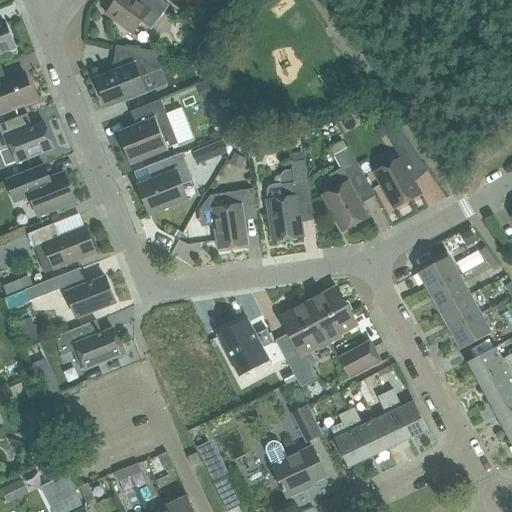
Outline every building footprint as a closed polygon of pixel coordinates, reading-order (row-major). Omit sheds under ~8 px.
[(136,0),(119,0),(107,16),(133,35),(142,24),(152,31),(170,7),(160,0),(143,0),(141,3),(136,0)] [(168,17),(176,23),(180,17),(172,12),(168,17)] [(5,23),(0,24),(0,54),(15,49),(5,23)] [(211,50),(219,40),(210,34),(203,44),(198,52),(206,57),(211,50)] [(108,108),(146,93),(140,79),(162,71),(164,54),(138,50),(117,47),(113,74),(97,80),(108,108)] [(1,67),(0,67),(0,115),(36,102),(26,74),(7,82),(1,67)] [(219,95),(213,81),(198,87),(204,101),(219,95)] [(131,166),(150,159),(168,151),(168,149),(179,145),(162,101),(132,113),(137,127),(119,134),(131,166)] [(45,124),(33,128),(26,131),(21,118),(2,125),(0,125),(0,154),(5,169),(18,164),(18,165),(37,157),(55,150),(45,124)] [(401,132),(390,139),(401,160),(376,174),(395,209),(421,195),(415,184),(429,172),(401,132)] [(224,142),(194,154),(198,165),(228,153),(224,142)] [(349,148),(347,149),(343,142),(330,150),(334,156),(342,170),(329,177),(337,190),(324,198),(343,233),(369,218),(359,199),(373,192),(349,148)] [(290,155),(292,164),(295,184),(282,186),(282,184),(272,185),(269,188),(268,189),(268,191),(269,202),(268,202),(274,242),(304,237),(299,203),(311,201),(306,162),(304,153),(290,155)] [(162,177),(139,186),(151,216),(188,201),(182,187),(194,182),(183,154),(156,164),(162,177)] [(236,154),(231,164),(241,169),(246,159),(236,154)] [(65,174),(50,179),(40,183),(35,170),(7,181),(16,204),(31,198),(39,218),(76,203),(65,174)] [(214,210),(220,250),(248,246),(244,220),(257,218),(257,220),(258,220),(254,190),(226,194),(228,208),(214,210)] [(29,236),(34,249),(36,249),(46,275),(78,262),(97,254),(86,228),(61,238),(55,225),(29,236)] [(174,228),(171,235),(178,239),(182,233),(174,228)] [(472,231),(461,236),(467,247),(477,241),(472,231)] [(487,262),(494,258),(486,248),(480,253),(487,262)] [(420,274),(431,293),(460,277),(450,258),(420,274)] [(501,267),(494,258),(487,262),(494,272),(501,267)] [(81,269),(63,276),(61,277),(67,293),(78,320),(116,305),(106,278),(87,285),(81,269)] [(431,293),(441,312),(471,296),(460,277),(431,293)] [(17,283),(5,288),(9,298),(21,293),(17,283)] [(337,288),(309,304),(331,344),(343,337),(342,335),(358,326),(350,312),(352,311),(352,309),(349,311),(337,288)] [(441,312),(451,331),(481,315),(471,296),(441,312)] [(331,344),(309,304),(281,319),(290,335),(276,342),(293,372),(297,380),(302,388),(319,379),(306,355),(318,348),(319,350),(331,344)] [(481,315),(451,331),(462,351),(492,335),(481,315)] [(248,319),(218,335),(240,378),(271,362),(264,349),(274,344),(267,331),(257,336),(248,319)] [(90,324),(55,338),(63,357),(79,351),(87,371),(124,356),(114,330),(95,337),(90,324)] [(371,342),(339,359),(351,380),(382,363),(371,342)] [(469,363),(480,383),(511,365),(511,355),(503,361),(496,348),(469,363)] [(511,365),(480,383),(490,402),(511,389),(511,377),(511,375),(511,374),(511,365)] [(293,372),(283,378),(287,385),(297,380),(293,372)] [(307,388),(301,391),(305,398),(310,395),(307,388)] [(511,389),(490,402),(500,421),(511,414),(511,389)] [(394,391),(386,394),(408,441),(428,431),(415,403),(403,409),(394,391)] [(408,441),(386,394),(378,398),(387,416),(375,422),(389,450),(408,441)] [(2,400),(0,400),(0,419),(9,415),(2,400)] [(308,408),(295,415),(308,443),(322,437),(308,408)] [(369,459),(389,450),(375,422),(364,427),(355,409),(347,413),(369,459)] [(369,459),(347,413),(340,417),(348,435),(336,441),(341,451),(349,469),(369,459)] [(511,414),(500,421),(511,440),(511,439),(511,414)] [(267,454),(279,480),(288,498),(304,490),(303,488),(326,477),(314,449),(289,461),(282,445),(278,442),(274,442),(269,444),(267,448),(267,454)] [(212,443),(198,450),(205,464),(219,457),(212,443)] [(168,453),(160,457),(167,473),(175,469),(168,453)] [(198,454),(188,458),(193,468),(202,463),(198,454)] [(140,465),(116,474),(119,483),(143,473),(140,465)] [(67,475),(41,488),(53,511),(70,511),(82,506),(67,475)] [(228,477),(214,484),(229,511),(242,505),(228,477)] [(22,480),(1,490),(7,504),(29,494),(22,480)] [(90,485),(80,489),(87,504),(96,500),(90,485)] [(168,506),(170,511),(195,511),(188,497),(168,506)]
